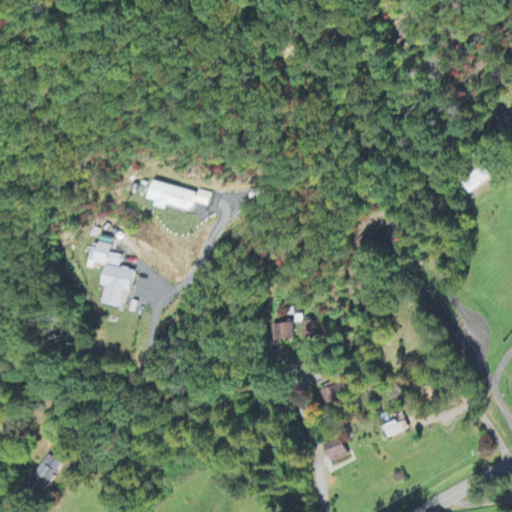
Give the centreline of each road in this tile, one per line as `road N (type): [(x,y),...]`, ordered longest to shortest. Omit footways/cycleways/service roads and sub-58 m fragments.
road 1 (residential): [(511,418),(479,361),(453,278),(444,188),(451,157),(486,116)]
road 2 (residential): [(310,365),(296,388),(313,432),(324,511)]
